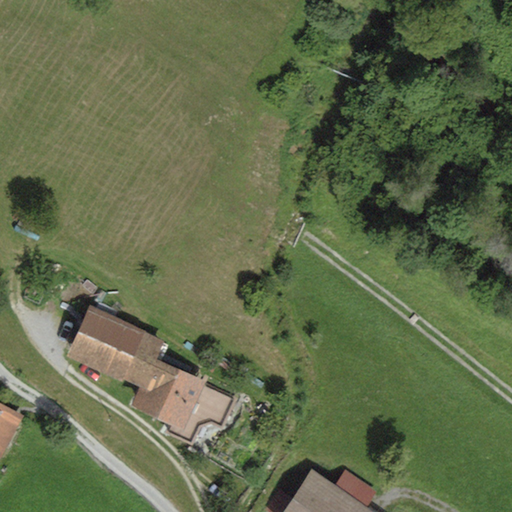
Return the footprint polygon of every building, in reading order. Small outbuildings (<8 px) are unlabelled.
[(35,273),(24,291),(35,297),(45,280),(35,273)] [(163,341),(89,305),(66,356),(121,382),(123,379),(140,386),(144,387),(156,359),(163,341)] [(237,397),(156,359),(144,387),(140,386),(131,406),(169,425),(165,433),(192,445),(200,427),(211,424),(222,428),(237,397)] [(0,460),(25,416),(0,401),(0,460)] [(335,485),(310,468),(279,511),(374,511),(366,507),(376,492),(345,471),(335,485)]
